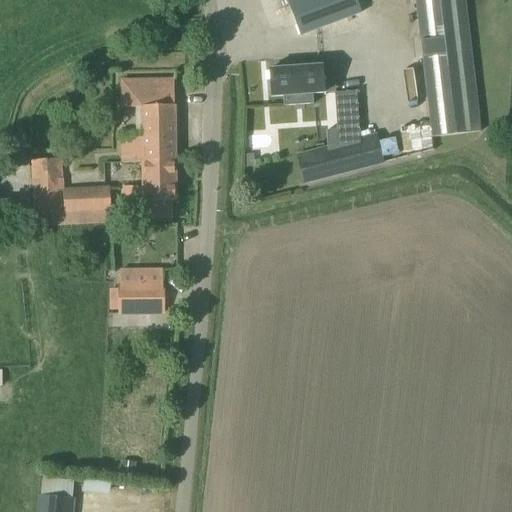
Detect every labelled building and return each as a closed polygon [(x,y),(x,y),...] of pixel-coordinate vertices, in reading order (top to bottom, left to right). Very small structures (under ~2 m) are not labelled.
[(357,0),(293,0),(287,2),(300,36),(362,12),(357,0)] [(415,0),(432,138),(480,133),(463,0),(415,0)] [(269,70),(271,98),(283,97),(284,107),(313,105),(313,95),(324,94),(322,66),(269,70)] [(174,84),(122,85),(122,96),(131,96),(132,108),(141,108),(142,139),(123,139),(123,164),(142,163),(175,162),(174,84)] [(248,108),(249,127),(265,126),(263,107),(248,108)] [(377,136),(297,156),(304,185),(383,164),(377,136)] [(53,228),(113,224),(110,186),(65,189),(63,158),(28,160),(31,215),(52,214),(53,228)] [(176,202),(175,162),(142,163),(143,186),(123,186),(124,219),(172,218),(172,202),(176,202)] [(163,314),(163,286),(119,286),(119,314),(163,314)] [(38,511),(70,511),(71,500),(40,497),(38,511)]
